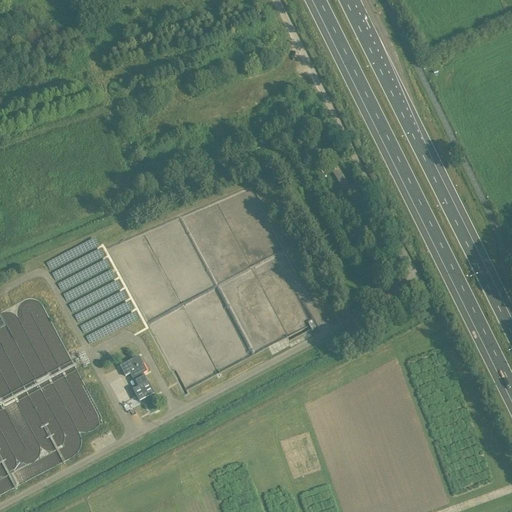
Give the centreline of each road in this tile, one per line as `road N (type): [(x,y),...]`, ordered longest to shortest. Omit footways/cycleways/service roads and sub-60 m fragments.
road 1 (primary): [(317,0),(511,392)]
road 2 (primary): [(511,332),(346,0)]
